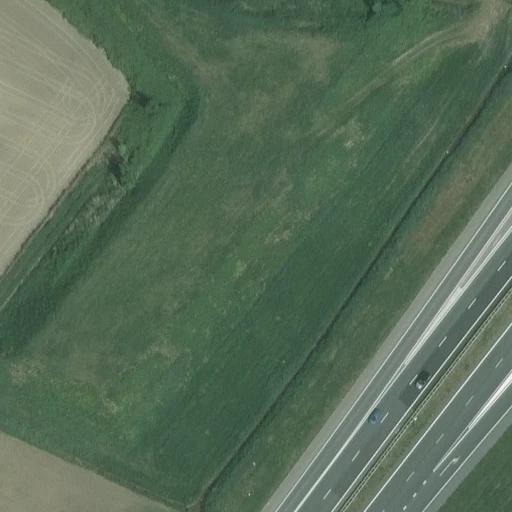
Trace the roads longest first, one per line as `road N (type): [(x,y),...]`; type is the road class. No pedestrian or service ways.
road 1 (motorway): [(511,194),(326,456),(296,511)]
road 2 (motorway): [(511,264),(316,511)]
road 3 (motorway): [(419,462),(511,347)]
road 4 (motorway): [(419,462),(511,377)]
